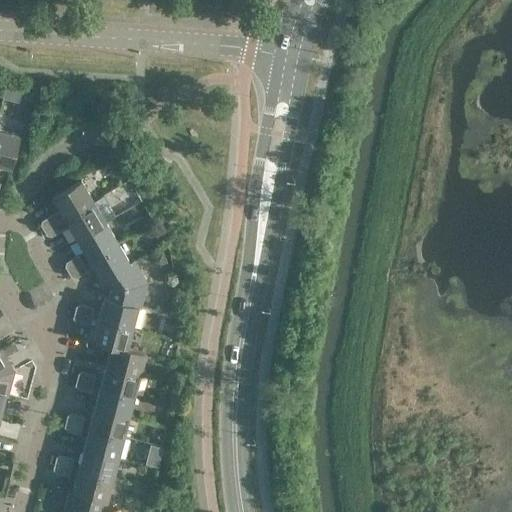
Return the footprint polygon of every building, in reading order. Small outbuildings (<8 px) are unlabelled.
[(18,134),(0,128),(0,163),(10,166),(18,134)] [(64,217),(93,200),(80,178),(52,195),(63,214),(64,217)] [(101,213),(93,200),(64,217),(57,221),(43,229),(46,234),(51,235),(69,224),(78,240),(106,223),(109,221),(103,211),(101,213)] [(43,229),(57,221),(53,213),(41,220),(40,224),(43,229)] [(119,244),(106,223),(78,240),(90,261),(119,244)] [(130,263),(129,262),(119,244),(90,261),(101,279),(105,277),(130,263)] [(64,264),(67,270),(82,262),(77,254),(65,261),(64,264)] [(133,260),(129,262),(130,263),(105,277),(110,287),(108,297),(136,304),(136,306),(139,306),(146,282),(133,260)] [(74,276),(86,269),(82,262),(67,270),(70,275),(74,276)] [(131,326),(136,306),(136,304),(108,297),(103,295),(97,317),(131,326)] [(74,311),(90,316),(93,306),(79,303),(76,305),(74,311)] [(91,339),(102,342),(110,344),(110,342),(126,346),(131,326),(97,317),(90,316),(74,311),(73,317),(74,321),(95,326),(91,339)] [(100,350),(102,342),(91,339),(86,338),(85,343),(87,347),(100,350)] [(104,364),(138,372),(144,350),(126,346),(110,342),(110,344),(104,364)] [(0,391),(4,393),(7,394),(13,369),(1,347),(0,347),(0,391)] [(133,392),(138,372),(104,364),(99,384),(133,392)] [(78,372),(76,378),(92,382),(94,373),(81,370),(78,372)] [(90,391),(92,382),(76,378),(75,384),(77,388),(90,391)] [(127,412),(133,392),(99,384),(94,404),(127,412)] [(122,433),(127,412),(94,404),(89,424),(122,433)] [(66,414),(65,419),(82,424),(84,416),(70,412),(66,414)] [(80,433),(82,424),(65,419),(63,425),(65,429),(80,433)] [(89,424),(83,446),(117,455),(122,433),(89,424)] [(111,476),(117,455),(83,446),(78,467),(111,476)] [(55,456),(54,462),(70,466),(73,458),(59,454),(55,456)] [(68,474),(70,466),(54,462),(53,467),(55,471),(68,474)] [(78,467),(72,489),(72,490),(100,498),(105,499),(111,476),(78,467)] [(100,511),(98,507),(100,498),(72,490),(72,489),(69,488),(62,511),(100,511)]
